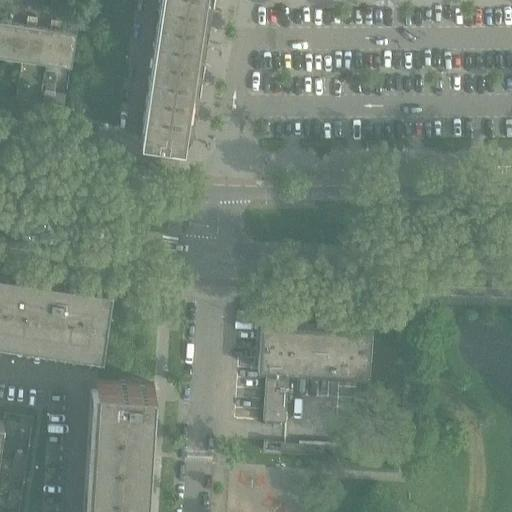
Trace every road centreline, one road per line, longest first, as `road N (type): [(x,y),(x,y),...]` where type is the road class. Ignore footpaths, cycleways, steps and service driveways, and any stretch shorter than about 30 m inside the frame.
road 1 (secondary): [(216,251),(511,262)]
road 2 (secondary): [(511,193),(220,195)]
road 3 (unknown): [(511,143),(228,138)]
road 4 (residential): [(193,511),(216,251)]
road 5 (secondary): [(0,219),(216,251)]
road 6 (residential): [(73,511),(83,386),(0,374)]
road 7 (residential): [(119,185),(147,0)]
road 8 (secondary): [(119,185),(0,168)]
